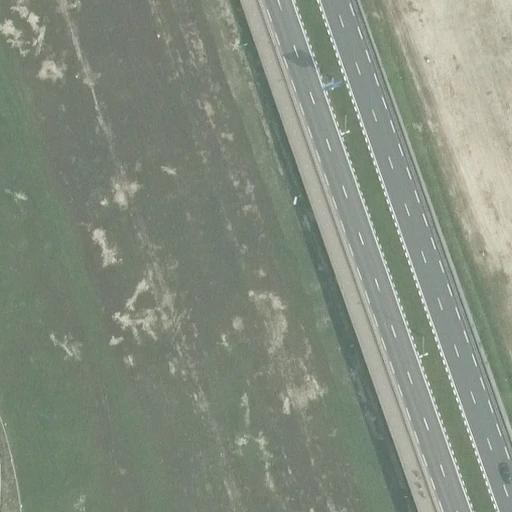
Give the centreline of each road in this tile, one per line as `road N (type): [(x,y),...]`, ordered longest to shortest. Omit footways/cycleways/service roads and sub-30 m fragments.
road 1 (secondary): [(277,0),(459,511)]
road 2 (secondary): [(511,499),(334,0)]
